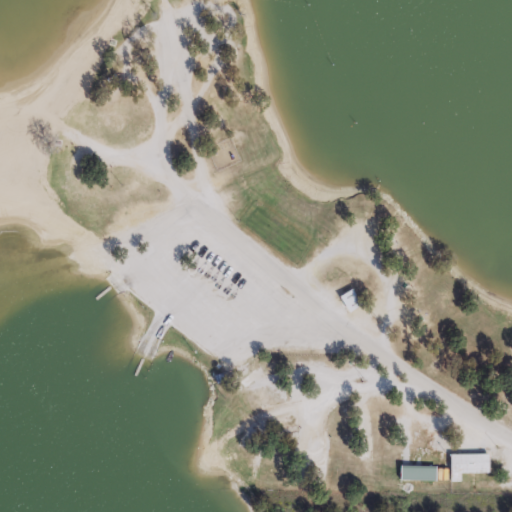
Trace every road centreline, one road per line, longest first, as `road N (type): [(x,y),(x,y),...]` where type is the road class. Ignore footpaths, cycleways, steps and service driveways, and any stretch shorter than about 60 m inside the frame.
road 1 (residential): [(511,439),(203,225),(168,0)]
road 2 (residential): [(203,225),(44,120)]
